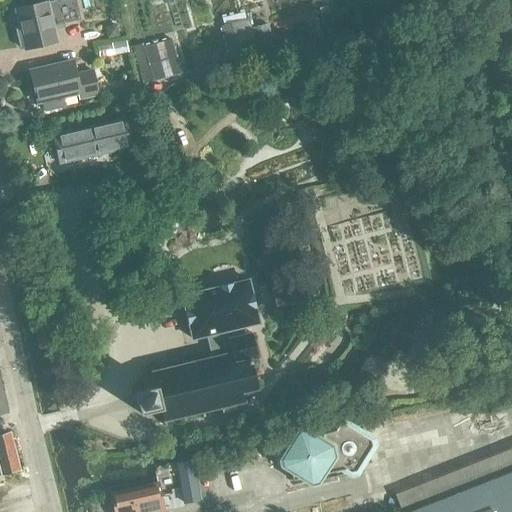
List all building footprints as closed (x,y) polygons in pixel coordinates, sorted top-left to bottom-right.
[(24,49),(58,41),(55,26),(80,20),(75,0),(58,0),(15,10),(24,49)] [(313,40),(324,36),(318,17),(307,20),(313,40)] [(239,20),(219,25),(228,60),(273,49),(267,24),(242,30),(239,20)] [(170,38),(141,46),(151,82),(180,74),(170,38)] [(123,42),(112,44),(113,55),(126,53),(123,42)] [(77,73),(74,61),(30,71),(38,108),(80,98),(80,99),(98,95),(92,69),(77,73)] [(59,164),(132,146),(125,118),(52,135),(59,164)] [(298,276),(270,280),(271,287),(276,308),(303,301),(299,283),(298,276)] [(144,389),(134,391),(139,412),(161,407),(164,421),(221,408),(222,412),(243,407),(242,402),(245,402),(243,394),(259,390),(251,360),(256,359),(250,332),(242,334),(241,328),(258,324),(247,278),(177,295),(188,339),(215,333),(219,350),(207,353),(208,359),(153,372),(154,375),(146,377),(143,382),(144,389)] [(296,431),(278,459),(280,466),(308,485),(315,484),(323,471),(342,469),(348,471),(352,470),(368,446),(367,438),(342,423),(336,424),(332,430),(318,434),(317,437),(303,430),(296,431)] [(0,468),(1,468),(2,475),(18,470),(9,432),(0,434),(0,468)] [(511,444),(478,458),(484,474),(511,463),(511,444)] [(178,465),(181,478),(196,474),(193,461),(178,465)] [(511,511),(511,471),(407,511),(511,511)] [(112,511),(155,511),(165,510),(159,482),(108,493),(112,511)] [(199,488),(187,491),(190,503),(202,500),(199,488)]
